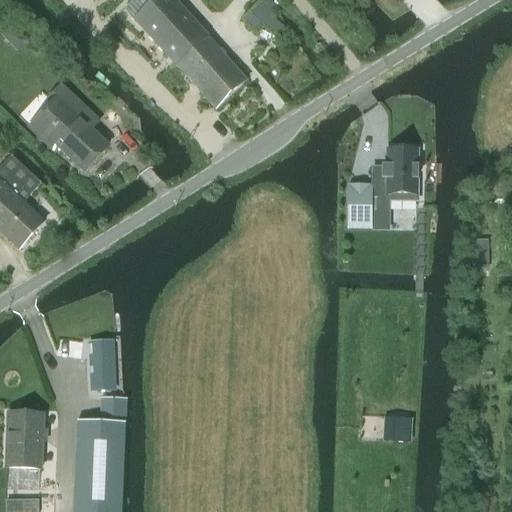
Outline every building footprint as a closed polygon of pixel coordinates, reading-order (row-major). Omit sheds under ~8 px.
[(172,0),(130,0),(124,5),(215,109),(246,82),(172,0)] [(266,0),(260,0),(241,20),(253,31),(268,16),(275,8),(266,0)] [(98,121),(60,85),(48,98),(52,102),(29,127),(50,147),(54,142),(84,171),(106,147),(89,130),(98,121)] [(348,186),(348,231),(371,231),(371,216),(389,217),(389,201),(416,202),(416,152),(388,151),(388,177),(371,176),(371,186),(348,186)] [(0,168),(0,231),(19,249),(44,222),(23,203),(41,184),(11,157),(0,168)] [(111,341),(86,342),(88,393),(114,391),(111,341)] [(121,511),(126,400),(101,399),(100,423),(77,422),(73,511),(121,511)] [(8,414),(6,469),(41,470),(44,416),(8,414)]
